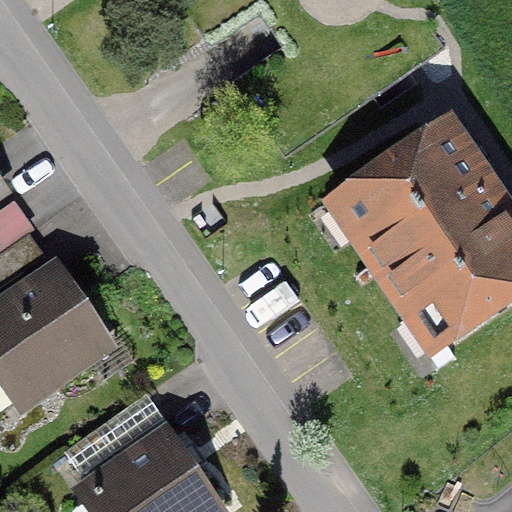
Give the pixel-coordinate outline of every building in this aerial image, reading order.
[(440,347),(511,297),(511,244),(438,136),(341,202),(364,235),(358,239),(412,318),(418,314),(440,347)] [(0,252),(24,236),(7,211),(0,215),(0,252)] [(0,288),(40,261),(24,236),(0,252),(0,288)] [(100,348),(52,278),(0,314),(0,371),(21,402),(100,348)] [(64,454),(79,477),(112,453),(97,431),(64,454)] [(212,511),(184,470),(165,443),(86,497),(96,511),(212,511)]
